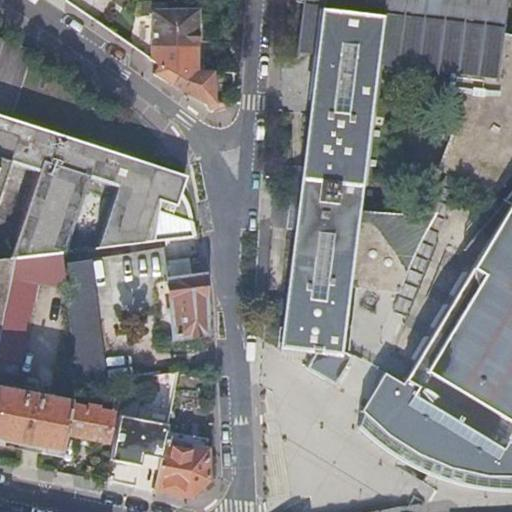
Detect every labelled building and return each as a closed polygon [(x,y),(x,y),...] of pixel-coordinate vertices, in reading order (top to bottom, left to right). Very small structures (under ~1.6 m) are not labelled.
[(148,30),(152,43),(198,44),(195,39),(195,9),(162,9),(144,10),(144,0),(133,0),(132,18),(144,16),(148,15),(148,23),(148,27),(146,27),(146,30),(148,30)] [(162,0),(144,0),(144,10),(162,9),(162,0)] [(487,201),(511,169),(511,35),(502,32),(505,0),(301,0),(295,53),(316,55),(315,61),(316,62),(297,226),(281,347),(310,351),(314,357),(306,368),(334,386),(352,356),(346,352),(354,286),(396,290),(420,226),(423,219),(354,211),(371,62),(456,72),(454,79),(445,100),(452,103),(441,131),(449,135),(436,168),(443,173),(456,181),(487,201)] [(182,192),(180,189),(185,175),(0,115),(0,42),(2,38),(0,37),(0,183),(7,162),(36,171),(11,245),(7,257),(12,257),(59,251),(61,251),(87,176),(115,185),(95,246),(165,238),(190,235),(194,234),(190,209),(185,197),(184,194),(182,192)] [(152,58),(158,63),(176,74),(177,73),(198,72),(198,44),(152,43),(152,58)] [(176,74),(158,63),(154,70),(152,72),(170,82),(176,74)] [(176,74),(170,82),(205,103),(213,100),(213,71),(198,72),(177,73),(176,74)] [(437,226),(456,181),(443,173),(421,226),(391,308),(403,312),(437,226)] [(511,182),(482,217),(472,229),(480,235),(455,278),(450,276),(445,286),(449,289),(405,383),(386,372),(364,410),(368,419),(372,428),(377,436),(383,443),(384,444),(402,458),(409,463),(423,470),(445,480),(467,487),(483,488),(498,490),(511,490),(511,182)] [(204,332),(201,273),(165,279),(161,247),(126,253),(60,261),(63,289),(64,293),(73,370),(70,384),(105,379),(94,309),(167,298),(172,336),(204,332)] [(63,289),(60,261),(59,251),(12,257),(0,319),(0,359),(18,362),(33,283),(63,289)] [(0,319),(12,257),(7,257),(0,258),(0,319)] [(20,392),(0,387),(0,443),(56,455),(61,431),(66,403),(67,401),(29,394),(31,383),(22,382),(20,392)] [(66,403),(61,431),(104,440),(110,412),(96,409),(95,406),(86,404),(83,406),(66,403)] [(116,414),(107,458),(155,468),(163,430),(164,423),(116,414)] [(155,468),(151,489),(186,496),(205,479),(206,479),(204,438),(163,430),(155,468)]
